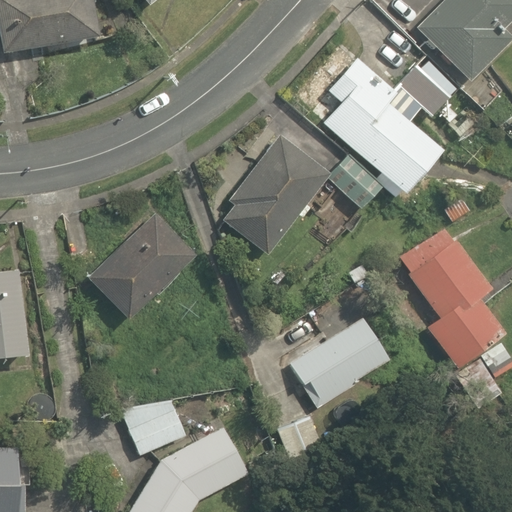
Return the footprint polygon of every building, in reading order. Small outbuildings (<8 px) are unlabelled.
[(82,0),(0,0),(0,55),(90,39),(82,0)] [(466,82),(505,42),(493,31),(511,11),(511,0),(443,0),(414,31),(466,82)] [(320,127),(348,149),(321,182),(353,208),(375,181),(392,195),(432,145),(382,106),(392,94),(346,58),(320,91),(338,105),(320,127)] [(323,177),(278,139),(213,215),(258,253),(323,177)] [(511,366),(494,339),(467,298),(484,287),(463,254),(489,237),(469,207),(438,227),(391,259),(430,317),(422,323),(451,367),(472,353),(490,380),(511,366)] [(181,259),(139,220),(81,282),(123,321),(181,259)] [(0,359),(18,359),(16,266),(0,266),(0,359)] [(383,363),(351,316),(281,364),(313,411),(383,363)] [(167,394),(118,417),(136,455),(185,432),(167,394)] [(184,511),(193,497),(240,477),(218,428),(145,461),(150,470),(124,511),(184,511)] [(0,511),(14,511),(21,446),(0,444),(0,511)]
